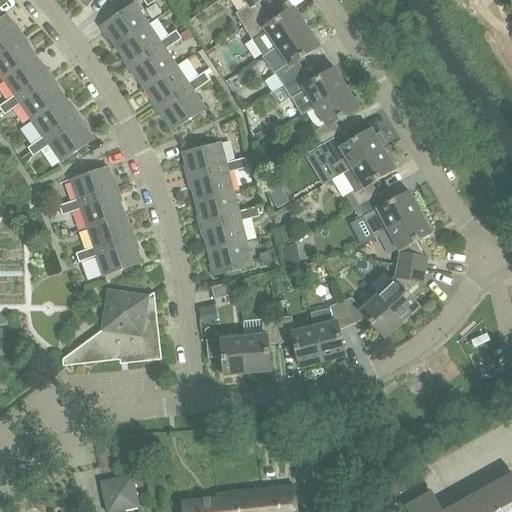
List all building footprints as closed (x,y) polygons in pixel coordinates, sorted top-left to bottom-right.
[(263,0),(242,0),(247,7),(235,16),(244,29),(265,14),(258,4),(263,0)] [(106,34),(115,48),(148,25),(134,4),(99,28),(100,29),(103,26),(108,33),(106,34)] [(265,33),(276,49),(307,28),(294,9),(272,25),(265,14),(244,29),(252,41),(265,33)] [(0,51),(23,36),(22,35),(19,38),(14,32),(17,30),(6,16),(0,20),(0,51)] [(160,43),(148,25),(115,48),(125,63),(127,61),(131,68),(127,70),(128,70),(163,47),(160,43)] [(320,48),(307,28),(276,49),(287,66),(275,74),(283,87),(305,73),(298,63),(320,48)] [(182,41),(179,36),(176,32),(168,37),(174,46),(182,41)] [(0,76),(3,81),(36,58),(26,43),(24,45),(19,39),(23,36),(0,51),(0,76)] [(163,47),(128,70),(128,71),(132,69),(136,75),(134,76),(143,90),(177,68),(166,51),(174,46),(168,37),(160,43),(163,47)] [(17,101),(52,77),(51,77),(48,79),(43,73),(45,72),(36,58),(3,81),(14,97),(6,103),(12,111),(20,106),(17,101)] [(177,68),(143,90),(153,105),(155,103),(159,110),(156,112),(191,89),(188,85),(177,68)] [(315,109),(347,90),(335,70),(311,83),(305,73),(283,87),(292,99),(304,92),(315,109)] [(210,83),(207,78),(204,74),(198,78),(196,79),(202,88),(210,83)] [(32,122),(65,100),(55,85),(53,86),(48,80),(52,78),(52,77),(17,101),(20,106),(32,122)] [(196,79),(188,85),(191,89),(156,112),(157,113),(160,111),(164,117),(162,118),(172,133),(205,111),(194,93),(202,88),(196,79)] [(321,147),(342,134),(335,124),(359,110),(347,90),(315,109),(325,126),(312,134),(321,147)] [(47,143),(81,119),(80,118),(76,121),(72,114),(74,113),(65,100),(32,122),(43,139),(36,144),(41,152),(42,152),(49,147),(47,143)] [(12,111),(6,103),(0,107),(0,109),(2,112),(5,116),(12,111)] [(49,147),(61,163),(61,164),(94,141),(84,127),(82,128),(77,122),(81,119),(47,143),(49,147)] [(352,170),(383,151),(382,149),(386,146),(379,134),(375,137),(371,131),(348,145),(342,134),(321,147),(329,161),(341,153),(351,170),(352,170)] [(41,152),(36,144),(28,150),(31,154),(33,158),(41,152)] [(187,179),(187,180),(227,169),(226,165),(221,144),(182,154),(187,172),(189,171),(191,178),(187,179)] [(358,209),(379,196),(372,185),(396,171),(383,151),(352,170),(351,170),(343,174),(354,192),(349,195),(358,209)] [(235,162),(238,172),(247,169),(246,164),(244,160),(235,162)] [(191,187),(195,204),(234,194),(228,174),(238,172),(235,162),(226,165),(227,169),(187,180),(191,179),(193,187),(191,187)] [(71,214),(81,211),(79,205),(118,192),(114,193),(111,186),(114,185),(108,168),(70,181),(77,201),(68,204),(71,214)] [(87,229),(125,216),(119,200),(117,201),(114,194),(118,193),(118,192),(79,205),(81,211),(87,229)] [(387,232),(421,214),(410,193),(385,206),(379,196),(358,209),(365,221),(378,214),(387,232)] [(239,213),(234,194),(195,204),(199,220),(202,220),(204,227),(200,228),(200,229),(240,218),(239,213)] [(62,217),(71,214),(68,204),(59,208),(60,212),(62,217)] [(248,211),(251,221),(260,218),(258,214),(257,208),(248,211)] [(203,236),(208,253),(247,243),(241,223),(251,221),(248,211),(239,213),(240,218),(200,229),(204,228),(206,235),(203,236)] [(400,254),(397,267),(425,272),(427,259),(424,259),(416,243),(432,235),(421,214),(387,232),(400,254)] [(130,233),(125,216),(87,229),(94,248),(85,251),(88,261),(97,258),(95,253),(135,240),(135,239),(131,241),(128,233),(130,233)] [(95,253),(97,258),(104,278),(142,265),(136,248),(134,249),(131,242),(135,240),(95,253)] [(253,267),(247,243),(208,253),(212,269),(215,268),(216,276),(212,277),(213,278),(253,267)] [(286,258),(299,255),(297,246),(285,248),(286,258)] [(79,265),(88,261),(85,251),(75,255),(77,260),(79,265)] [(271,263),(269,253),(259,256),(262,265),(271,263)] [(395,279),(377,297),(402,324),(419,308),(407,295),(420,284),(423,284),(425,272),(397,267),(395,279)] [(238,295),(235,283),(211,289),(214,301),(238,295)] [(148,297),(108,291),(102,331),(63,361),(63,368),(143,359),(144,363),(162,361),(155,294),(153,294),(148,297)] [(385,340),(402,324),(377,297),(362,310),(352,300),(343,303),(353,326),(367,321),(385,340)] [(314,328),(323,364),(345,358),(339,332),(353,326),(343,303),(330,308),(333,323),(314,328)] [(300,370),(323,364),(314,328),(295,332),(291,318),(278,319),(281,345),(294,343),(300,370)] [(263,336),(244,338),(247,375),(270,373),(268,346),(281,345),(278,319),(262,321),(263,336)] [(224,377),(247,375),(244,338),(206,341),(208,360),(222,358),(224,377)] [(511,511),(511,472),(442,511),(431,491),(406,505),(409,511),(511,511)] [(133,477),(101,483),(107,511),(125,511),(139,508),(133,477)] [(310,486),(313,511),(337,511),(335,483),(310,486)] [(217,495),(217,499),(183,503),(184,511),(296,511),(294,486),(217,495)]
